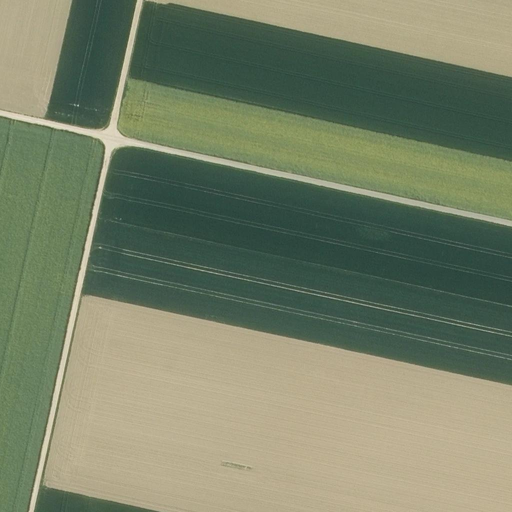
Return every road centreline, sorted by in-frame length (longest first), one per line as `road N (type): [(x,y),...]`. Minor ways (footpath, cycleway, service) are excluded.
road 1 (track): [(511,224),(0,114)]
road 2 (track): [(30,511),(140,0)]
